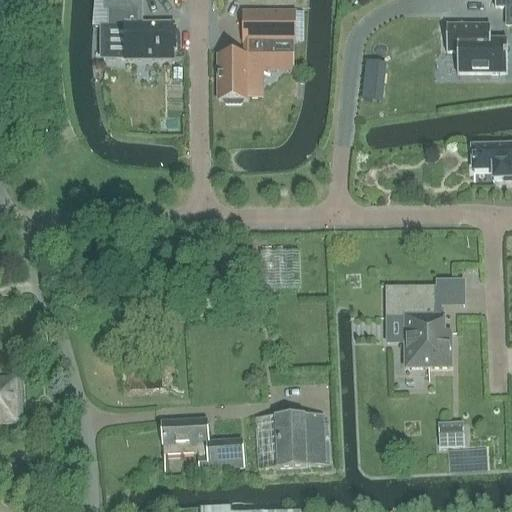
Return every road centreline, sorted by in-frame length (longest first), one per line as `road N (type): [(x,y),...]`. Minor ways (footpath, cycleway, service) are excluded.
road 1 (residential): [(87,511),(91,473),(79,398),(17,229)]
road 2 (residential): [(203,219),(197,0)]
road 3 (residential): [(17,229),(203,219)]
road 4 (residential): [(491,218),(497,383)]
road 5 (residential): [(339,219),(491,218)]
road 6 (residential): [(203,219),(339,219)]
